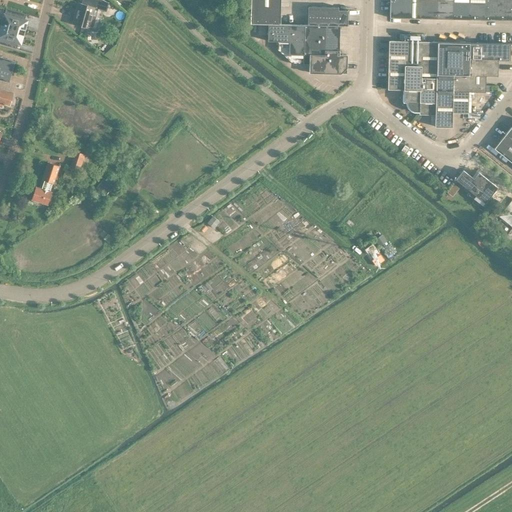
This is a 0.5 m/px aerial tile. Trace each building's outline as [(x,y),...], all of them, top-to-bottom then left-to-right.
[(100,0),(78,0),(78,3),(72,25),(89,30),(94,14),(97,15),(98,9),(104,10),(106,3),(100,0)] [(250,0),(250,24),(280,25),(280,0),(250,0)] [(419,0),(389,0),(389,18),(419,19),(419,0)] [(419,0),(419,19),(435,19),(435,0),(419,0)] [(435,0),(435,19),(451,20),(451,0),(435,0)] [(451,0),(451,20),(467,20),(468,0),(451,0)] [(468,0),(467,20),(484,20),(484,0),(468,0)] [(511,0),(484,0),(484,20),(511,21),(511,0)] [(317,26),(317,7),(307,7),(307,26),(317,26)] [(327,8),(317,7),(317,26),(327,26),(327,8)] [(337,27),(338,11),(338,8),(327,8),(327,26),(337,27)] [(1,25),(24,32),(21,31),(22,26),(25,27),(26,21),(24,20),(26,14),(5,9),(1,25)] [(338,11),(337,27),(339,27),(347,27),(347,11),(338,11)] [(24,32),(1,25),(0,27),(0,43),(16,48),(18,43),(20,43),(22,37),(20,36),(21,31),(24,32)] [(292,55),(292,64),(302,65),(302,26),(268,25),(267,41),(277,42),(277,50),(288,50),(288,55),(292,55)] [(302,26),(302,65),(309,65),(308,74),(340,74),(346,68),(347,56),(339,55),(339,51),(338,51),(339,27),(337,27),(327,26),(317,26),(307,26),(304,26),(303,26),(302,26)] [(388,42),(387,90),(403,90),(404,42),(388,42)] [(404,42),(403,90),(403,102),(406,102),(406,104),(407,108),(410,110),(413,112),(419,112),(420,42),(404,42)] [(435,115),(436,43),(420,42),(419,112),(419,115),(434,115),(435,115)] [(434,115),(434,127),(451,127),(451,113),(451,92),(452,75),(468,76),(468,60),(469,43),(436,43),(435,115),(434,115)] [(497,61),(509,61),(510,44),(469,43),(468,60),(497,60),(497,61)] [(110,61),(116,45),(103,56),(110,61)] [(15,62),(0,57),(0,80),(8,83),(15,62)] [(485,76),(485,77),(497,77),(497,61),(497,60),(468,60),(468,76),(485,76)] [(485,93),(485,77),(485,76),(468,76),(452,75),(451,92),(468,92),(485,93)] [(0,107),(2,108),(2,105),(9,107),(13,94),(0,90),(0,107)] [(451,113),(467,114),(468,92),(451,92),(451,113)] [(511,139),(505,134),(493,149),(511,163),(511,139)] [(69,168),(78,170),(83,155),(74,153),(69,168)] [(42,190),(35,187),(31,200),(47,205),(51,192),(48,192),(51,183),(53,184),(59,167),(47,163),(41,180),(45,181),(42,190)] [(478,173),(473,179),(461,169),(453,179),(484,203),(497,188),(478,173)] [(103,179),(98,188),(106,192),(111,184),(103,179)] [(453,184),(447,192),(452,196),(457,189),(455,187),(455,186),(453,184)] [(511,202),(501,217),(511,225),(511,202)] [(212,217),(207,223),(213,228),(218,222),(212,217)] [(372,244),(364,250),(367,255),(376,249),(372,244)] [(383,260),(380,255),(372,261),(375,266),(383,260)]
